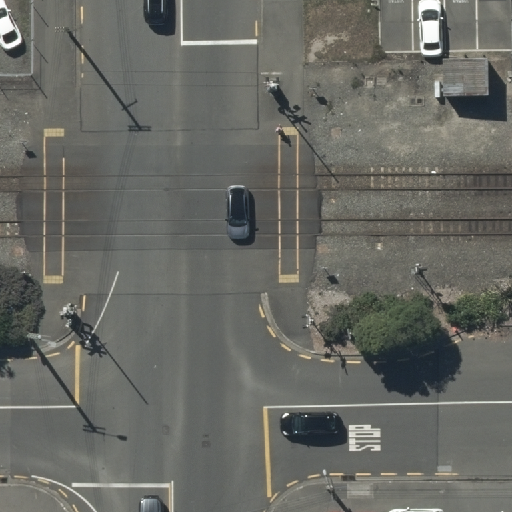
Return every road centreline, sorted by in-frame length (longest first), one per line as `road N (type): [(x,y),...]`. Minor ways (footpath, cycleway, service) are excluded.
road 1 (tertiary): [(167,0),(172,406)]
road 2 (residential): [(172,406),(511,404)]
road 3 (residential): [(0,407),(172,406)]
